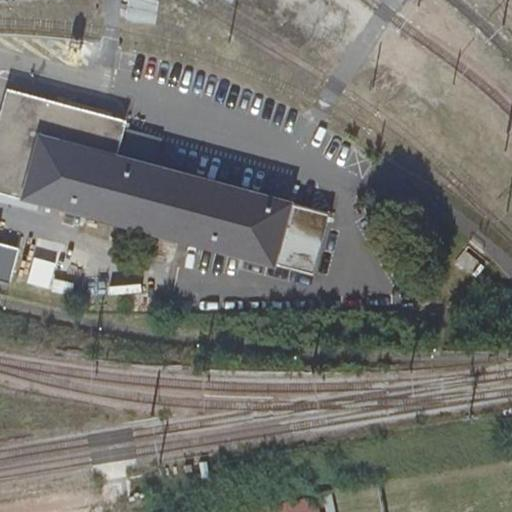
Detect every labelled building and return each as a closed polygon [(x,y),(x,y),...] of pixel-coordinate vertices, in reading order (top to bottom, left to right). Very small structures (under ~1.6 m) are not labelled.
[(129,0),(126,21),(156,25),(159,0),(129,0)] [(340,5),(333,0),(237,0),(307,51),(340,5)] [(35,132),(95,148),(113,153),(123,120),(0,87),(0,194),(16,199),(26,163),(34,132),(35,132)] [(278,249),(291,203),(292,201),(95,148),(35,132),(34,132),(26,163),(16,199),(272,269),(273,266),(278,249)] [(291,203),(278,249),(273,266),(311,277),(329,213),(291,203)] [(34,241),(22,287),(65,298),(77,252),(34,241)] [(14,248),(0,244),(0,283),(5,284),(14,248)] [(339,511),(338,498),(273,503),(273,511),(339,511)]
